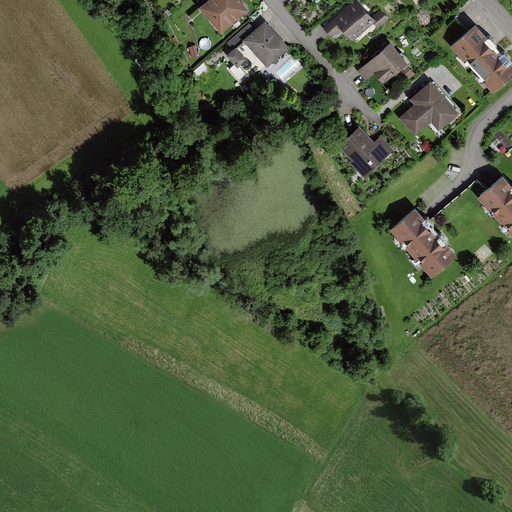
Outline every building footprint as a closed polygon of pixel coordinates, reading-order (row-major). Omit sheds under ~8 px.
[(245,10),(236,0),(203,0),(197,5),(219,32),(245,10)] [(354,1),(323,28),(330,35),(338,28),(349,41),(372,21),(354,1)] [(288,48),(264,20),(235,45),(259,73),(288,48)] [(511,70),(511,66),(472,24),(448,46),(489,91),(511,70)] [(391,42),(356,71),(364,80),(374,72),(382,81),(407,61),(391,42)] [(426,79),(406,98),(410,102),(396,115),(412,133),(427,120),(434,129),(454,110),(426,79)] [(370,142),(355,127),(336,143),(361,175),(391,151),(378,135),(370,142)] [(511,186),(503,177),(482,195),(511,229),(511,186)] [(453,252),(415,209),(394,228),(431,271),(453,252)]
